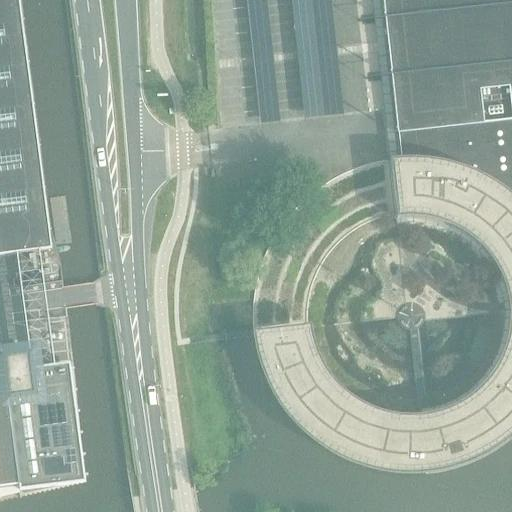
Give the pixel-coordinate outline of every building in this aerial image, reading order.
[(0,0),(0,258),(49,252),(16,0),(0,0)] [(511,195),(511,0),(383,0),(398,134),(401,159),(412,159),(434,160),(455,165),(475,172),(494,182),(511,195)] [(511,195),(494,182),(475,172),(455,165),(434,160),(412,159),(401,159),(391,160),(397,219),(415,218),(432,221),(449,226),(465,234),(479,245),(490,259),(500,274),(506,290),(509,308),(509,325),(506,343),(500,360),(491,375),(480,388),(466,399),(450,408),(434,414),(416,416),(398,416),(381,412),(365,405),(351,396),(338,385),(328,372),(320,357),(315,342),(312,325),(253,332),(256,353),(262,374),(271,393),(283,411),(297,428),(313,442),(330,454),(350,464),(370,471),(391,475),(413,476),(434,474),(455,470),(475,462),(494,452),(511,440),(511,439),(511,195)] [(32,353),(3,357),(21,492),(85,483),(70,364),(34,369),(32,353)] [(0,497),(19,494),(19,492),(1,357),(0,357),(0,497)]
